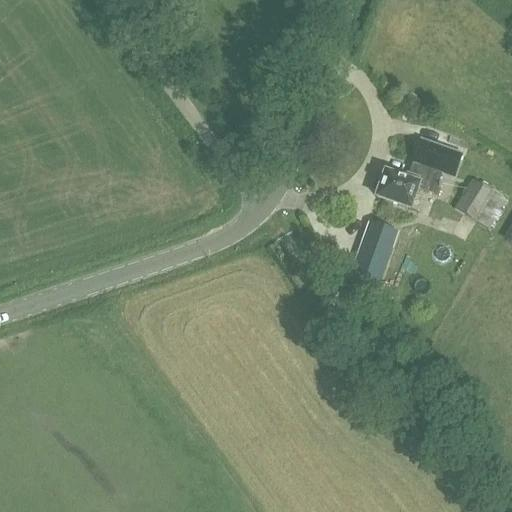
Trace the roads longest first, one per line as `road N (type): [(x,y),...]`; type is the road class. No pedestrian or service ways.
road 1 (tertiary): [(0,317),(219,245),(261,209)]
road 2 (unclassified): [(261,209),(106,0)]
road 3 (tertiary): [(261,209),(284,182),(351,0)]
